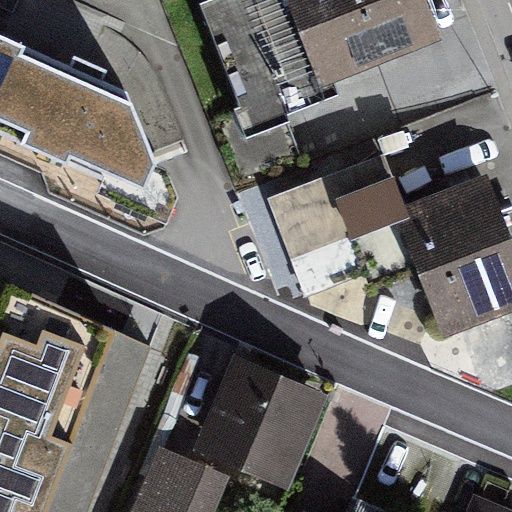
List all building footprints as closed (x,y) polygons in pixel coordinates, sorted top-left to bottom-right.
[(428,0),(203,0),(250,113),(340,77),(333,62),(436,20),(428,0)] [(143,103),(0,39),(0,130),(170,207),(178,189),(143,103)] [(382,145),(263,190),(303,297),(408,257),(438,335),(511,307),(511,236),(485,165),(402,196),(382,145)] [(0,296),(0,321),(5,323),(0,335),(0,511),(86,511),(156,343),(6,282),(0,296)] [(238,379),(205,466),(298,500),(331,413),(238,379)] [(217,511),(163,489),(152,511),(217,511)]
